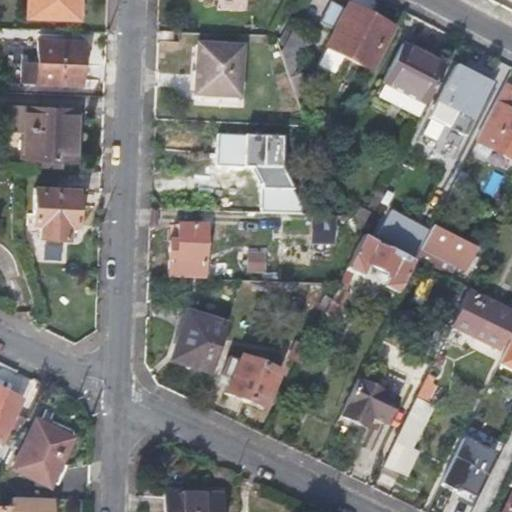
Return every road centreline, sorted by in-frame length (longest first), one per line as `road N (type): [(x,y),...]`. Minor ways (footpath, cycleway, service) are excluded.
road 1 (residential): [(131,0),(116,390)]
road 2 (residential): [(116,390),(368,511)]
road 3 (residential): [(0,334),(116,390)]
road 4 (residential): [(116,390),(112,511)]
